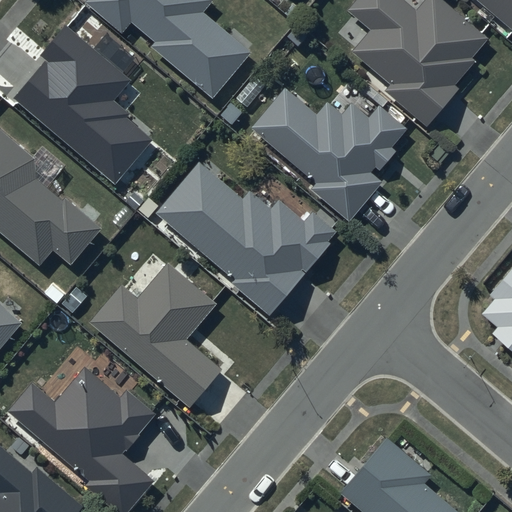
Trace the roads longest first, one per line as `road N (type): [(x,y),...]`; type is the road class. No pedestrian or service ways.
road 1 (residential): [(378,325),(215,511)]
road 2 (residential): [(511,168),(378,325)]
road 3 (residential): [(378,325),(511,438)]
